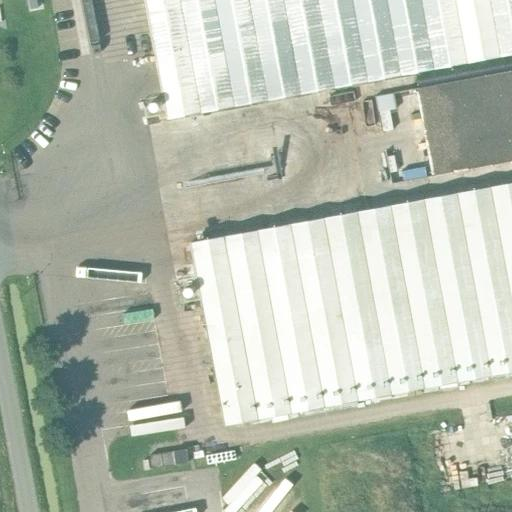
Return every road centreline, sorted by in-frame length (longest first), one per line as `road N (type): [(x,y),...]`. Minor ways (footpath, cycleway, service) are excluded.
road 1 (unknown): [(125,225),(314,181),(336,154),(317,116),(276,111),(112,152)]
road 2 (unknown): [(45,241),(99,511)]
road 3 (unknown): [(84,0),(112,152)]
road 4 (unclassified): [(30,511),(0,361)]
